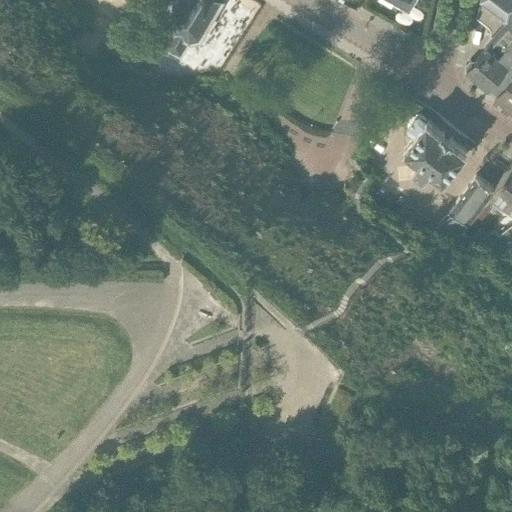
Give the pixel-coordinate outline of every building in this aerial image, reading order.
[(167,25),(168,28),(161,40),(167,44),(164,48),(172,54),(176,48),(180,52),(189,40),(192,40),(192,39),(199,37),(201,38),(202,37),(201,36),(208,24),(209,25),(210,24),(209,23),(215,11),(217,12),(218,10),(216,9),(221,0),(175,0),(174,2),(173,1),(172,3),(173,4),(167,15),(165,15),(165,17),(167,17),(169,25),(167,25)] [(511,0),(482,0),(506,18),(501,22),(506,26),(488,47),(487,46),(467,69),(490,89),(511,63),(511,0)] [(138,42),(139,39),(144,31),(135,25),(129,36),(138,42)] [(511,63),(490,89),(511,107),(511,63)] [(404,148),(415,157),(411,162),(417,166),(414,170),(425,178),(428,175),(434,179),(439,173),(446,179),(467,149),(452,138),(453,137),(442,128),(441,129),(422,113),(417,114),(407,126),(408,131),(414,135),(404,148)] [(511,209),(511,164),(508,170),(507,169),(494,187),(491,192),(511,209)] [(494,187),(477,174),(451,209),(471,222),(491,192),(494,187)] [(405,204),(396,217),(422,236),(431,224),(405,204)]
